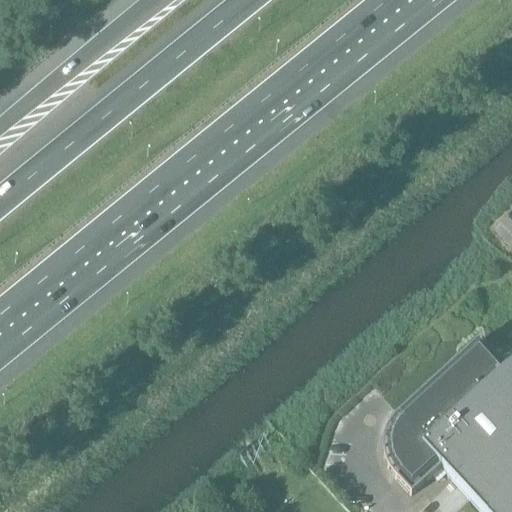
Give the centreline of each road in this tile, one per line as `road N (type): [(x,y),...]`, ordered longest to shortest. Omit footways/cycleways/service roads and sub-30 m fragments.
road 1 (motorway): [(0,323),(396,0)]
road 2 (motorway): [(251,0),(0,204)]
road 3 (motorway): [(162,0),(0,130)]
